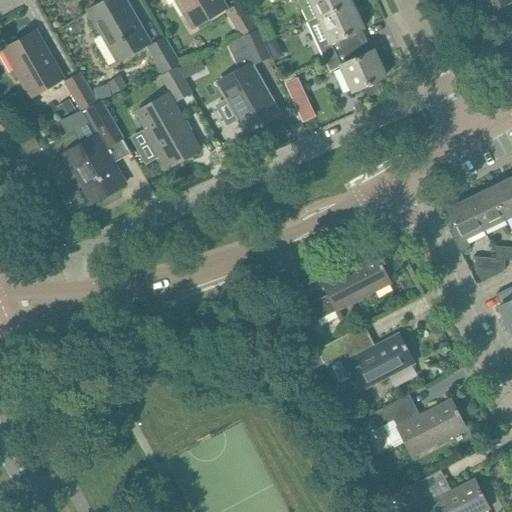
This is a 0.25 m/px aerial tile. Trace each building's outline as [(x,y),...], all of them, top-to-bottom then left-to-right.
[(149,43),(124,0),(106,0),(88,10),(118,61),(149,43)] [(182,13),(192,28),(227,7),(222,0),(179,0),(186,11),(182,13)] [(297,0),(308,22),(351,2),(354,1),(353,0),(297,0)] [(511,0),(474,0),(479,9),(491,3),(492,6),(494,5),(496,9),(510,2),(511,5),(511,0)] [(308,22),(325,59),(361,43),(356,32),(363,29),(351,2),(308,22)] [(257,26),(253,21),(241,3),(228,12),(243,35),(257,26)] [(31,97),(63,79),(35,31),(3,49),(31,97)] [(242,39),(253,62),(254,64),(268,57),(257,32),(242,39)] [(180,65),(166,40),(149,47),(162,73),(180,65)] [(361,43),(325,59),(330,71),(341,66),(353,92),(385,77),(373,50),(366,54),(361,43)] [(195,71),(190,61),(179,66),(184,76),(195,71)] [(247,133),(279,114),(250,64),(218,83),(247,133)] [(176,101),(190,93),(176,69),(162,76),(176,101)] [(127,84),(120,73),(108,81),(115,91),(127,84)] [(80,74),(66,82),(80,106),(94,98),(80,74)] [(287,83),(305,121),(316,116),(298,78),(287,83)] [(139,111),(171,166),(199,150),(167,94),(139,111)] [(69,101),(59,107),(64,115),(74,109),(69,101)] [(122,138),(102,102),(88,110),(101,133),(65,154),(73,168),(77,165),(96,199),(92,201),(92,202),(125,184),(105,148),(122,138)] [(33,136),(19,142),(29,156),(40,150),(33,136)] [(511,216),(511,176),(490,188),(506,219),(511,216)] [(490,188),(469,198),(484,230),(506,219),(490,188)] [(466,239),(484,230),(469,198),(446,209),(455,227),(450,230),(460,252),(470,247),(466,239)] [(511,247),(498,246),(497,259),(507,260),(511,260),(511,247)] [(317,273),(336,310),(390,283),(383,268),(384,268),(382,263),(381,264),(375,254),(361,262),(357,253),(317,273)] [(507,260),(497,259),(475,257),(474,267),(482,282),(506,271),(507,260)] [(298,283),(284,290),(301,325),(315,317),(298,283)] [(507,334),(510,333),(511,332),(511,286),(495,294),(496,295),(499,294),(504,304),(498,307),(510,331),(507,333),(507,334)] [(316,350),(324,364),(342,355),(360,390),(414,363),(406,348),(407,348),(405,344),(404,344),(399,334),(371,349),(367,342),(371,340),(363,326),(316,350)] [(308,343),(312,352),(316,350),(322,347),(318,338),(308,343)] [(79,380),(74,370),(64,375),(69,385),(79,380)] [(401,399),(369,415),(376,429),(394,420),(412,456),(465,428),(458,414),(459,413),(457,409),(456,410),(451,400),(419,416),(415,408),(407,411),(401,399)] [(413,484),(407,474),(397,479),(402,490),(413,484)] [(432,491),(425,478),(391,496),(399,510),(417,500),(422,511),(481,511),(489,508),(481,494),(482,494),(480,489),(479,490),(474,480),(442,496),(438,488),(432,491)]
